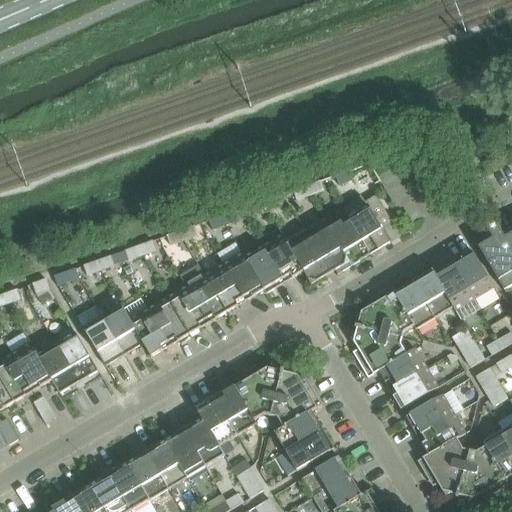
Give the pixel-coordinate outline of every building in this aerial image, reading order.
[(350,172),(336,177),(339,186),(353,181),(350,172)] [(307,187),(311,197),(325,192),(321,182),(307,187)] [(311,197),(307,187),(294,192),(297,201),(311,197)] [(343,208),(349,219),(371,256),(391,244),(383,231),(393,224),(377,196),(365,203),(362,197),(343,208)] [(265,202),(269,212),(283,207),(279,197),(265,202)] [(269,212),(265,202),(252,207),(255,217),(269,212)] [(223,217),(227,227),(241,222),(237,212),(223,217)] [(227,227),(223,217),(210,222),(213,231),(227,227)] [(352,267),(350,264),(350,263),(330,230),(331,230),(325,219),(305,231),(331,275),(336,272),(338,276),(352,267)] [(349,219),(331,230),(330,230),(350,263),(350,264),(352,267),(371,256),(349,219)] [(479,248),(505,291),(511,286),(511,228),(503,234),(498,225),(496,224),(496,223),(495,223),(493,223),(491,223),(490,223),(489,224),(488,226),(487,227),(487,228),(487,229),(488,230),(488,231),(493,240),(479,248)] [(181,232),(185,242),(199,237),(195,227),(181,232)] [(309,238),(305,231),(305,230),(286,241),(291,249),(305,273),(304,273),(312,286),(331,275),(309,238)] [(185,242),(181,232),(168,237),(171,247),(185,242)] [(305,273),(291,249),(286,241),(283,235),(264,247),(286,284),(304,273),(305,273)] [(140,247),(143,257),(157,252),(153,242),(140,247)] [(143,257),(140,247),(126,252),(129,262),(143,257)] [(265,291),(264,291),(267,295),(286,284),(264,247),(246,258),(245,258),(265,291)] [(495,289),(473,252),(453,264),(475,301),(495,289)] [(246,302),(264,291),(265,291),(245,258),(246,258),(243,254),(224,265),(246,302)] [(98,262),(101,272),(115,267),(112,257),(98,262)] [(101,272),(98,262),(84,267),(88,277),(101,272)] [(456,312),(475,301),(453,264),(435,275),(454,308),(456,312)] [(227,313),(246,302),(224,265),(205,276),(227,313)] [(126,269),(129,276),(134,273),(131,266),(126,269)] [(435,275),(433,271),(414,282),(436,319),(454,308),(435,275)] [(55,278),(58,287),(72,282),(69,273),(55,278)] [(209,324),(227,313),(205,276),(187,287),(209,324)] [(47,280),(33,285),(37,295),(50,290),(47,280)] [(416,331),(436,319),(414,282),(395,293),(415,327),(414,328),(416,331)] [(190,336),(209,324),(187,287),(168,299),(190,336)] [(358,327),(356,326),(356,328),(403,339),(404,333),(414,328),(415,327),(395,293),(392,288),(377,297),(380,302),(357,316),(360,321),(358,327)] [(5,296),(8,305),(22,300),(18,291),(5,296)] [(149,310),(171,347),(190,336),(168,299),(149,310)] [(126,356),(144,345),(130,321),(131,321),(123,307),(103,319),(126,356)] [(152,358),(171,347),(149,310),(131,321),(130,321),(144,345),(152,358)] [(106,367),(126,356),(103,319),(84,330),(106,367)] [(369,379),(379,373),(407,356),(407,355),(401,345),(403,339),(356,328),(356,329),(358,330),(356,335),(351,338),(365,361),(360,364),(369,379)] [(458,346),(472,338),(467,330),(453,338),(458,346)] [(499,341),(504,349),(511,344),(511,333),(499,341)] [(57,346),(80,383),(99,372),(77,335),(57,346)] [(462,354),(476,345),(472,338),(458,346),(462,354)] [(504,349),(499,341),(487,348),(492,357),(504,349)] [(39,357),(31,344),(12,355),(34,392),(52,382),(53,381),(39,357)] [(480,353),(476,345),(462,354),(467,361),(480,353)] [(57,346),(39,357),(53,381),(52,382),(60,395),(80,383),(57,346)] [(427,369),(416,350),(407,355),(407,356),(379,373),(390,391),(427,369)] [(480,353),(467,361),(471,369),(485,361),(480,353)] [(0,377),(15,403),(34,392),(12,355),(0,362),(0,377)] [(452,355),(448,357),(452,365),(459,360),(457,356),(452,355)] [(511,367),(511,362),(509,358),(497,365),(502,374),(511,367)] [(232,383),(235,388),(255,422),(256,421),(266,416),(272,417),(283,370),(282,370),(281,372),(276,371),(273,366),(250,379),(247,374),(232,383)] [(390,391),(402,411),(439,389),(427,369),(390,391)] [(481,385),(495,377),(490,369),(476,377),(481,385)] [(278,419),(284,428),(284,429),(312,412),(312,413),(323,406),(314,391),(309,394),(295,371),(290,374),(284,373),(285,371),(283,370),(272,417),(278,419)] [(0,377),(0,412),(15,403),(0,377)] [(481,385),(486,393),(499,384),(495,377),(481,385)] [(504,392),(499,384),(486,393),(490,400),(504,392)] [(235,388),(216,399),(238,436),(258,425),(256,421),(255,422),(235,388)] [(508,400),(504,392),(490,400),(495,408),(508,400)] [(406,419),(418,438),(455,416),(443,396),(406,419)] [(34,404),(46,425),(57,419),(45,398),(34,404)] [(238,436),(216,399),(197,411),(202,420),(203,420),(220,448),(220,447),(238,436)] [(275,434),(286,453),(323,431),(312,413),(312,412),(284,429),(284,428),(275,434)] [(429,457),(457,440),(458,441),(466,435),(455,416),(418,438),(429,456),(429,457)] [(7,420),(2,423),(0,419),(0,431),(9,447),(20,441),(7,420)] [(226,457),(220,447),(220,448),(203,420),(202,420),(184,431),(206,468),(226,457)] [(511,427),(503,433),(511,448),(511,427)] [(206,468),(184,431),(166,442),(188,479),(206,468)] [(323,431),(286,453),(298,472),(335,450),(323,431)] [(506,481),(506,480),(511,477),(511,448),(503,433),(483,444),(485,448),(486,447),(506,481)] [(429,456),(418,463),(427,478),(433,475),(446,498),(451,494),(457,496),(456,498),(458,498),(470,452),(464,450),(458,441),(457,440),(429,457),(429,456)] [(188,479),(166,442),(147,453),(169,490),(188,479)] [(458,498),(459,499),(460,497),(465,498),(468,503),(491,489),(494,495),(510,486),(506,480),(506,481),(486,447),(485,448),(476,453),(470,452),(458,498)] [(169,490),(147,453),(128,465),(150,502),(169,490)] [(339,458),(302,480),(314,499),(351,477),(339,458)] [(233,469),(237,477),(251,469),(247,461),(233,469)] [(131,511),(132,511),(150,502),(128,465),(109,476),(131,511)] [(237,477),(242,484),(256,476),(251,469),(237,477)] [(131,511),(109,476),(91,487),(105,511),(131,511)] [(242,484),(246,492),(260,484),(256,476),(242,484)] [(321,511),(335,511),(362,496),(351,477),(314,499),(321,511)] [(260,484),(246,492),(251,500),(265,492),(260,484)] [(105,511),(91,487),(72,498),(80,511),(105,511)] [(362,496),(335,511),(378,511),(376,508),(381,505),(372,490),(362,496)] [(227,503),(232,511),(244,504),(239,495),(227,503)] [(80,511),(72,498),(52,510),(53,511),(80,511)] [(258,511),(267,511),(274,508),(270,500),(256,508),(258,511)] [(230,511),(232,511),(227,503),(214,510),(215,511),(230,511)]
